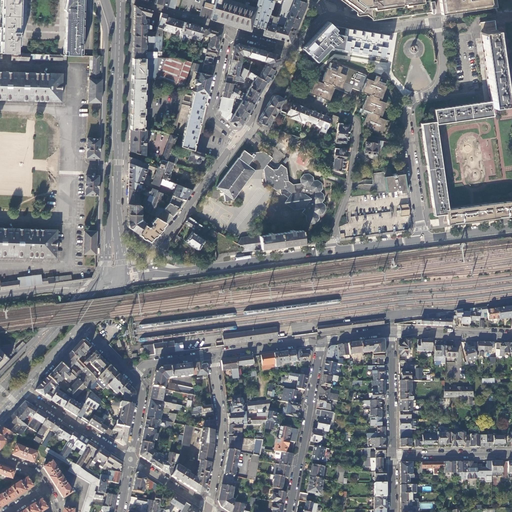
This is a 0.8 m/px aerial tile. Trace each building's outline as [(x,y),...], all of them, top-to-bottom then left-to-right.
[(1,0),(2,1),(1,29),(0,28),(0,33),(1,34),(0,52),(11,53),(18,53),(18,45),(19,45),(20,34),(18,34),(19,31),(18,31),(18,27),(20,26),(21,14),(18,14),(18,10),(21,11),(21,0),(1,0)] [(65,55),(82,55),(82,54),(80,54),(80,48),(82,48),(82,40),(80,40),(81,36),(83,36),(83,0),(65,0),(65,4),(66,4),(66,8),(65,8),(64,9),(64,10),(64,11),(65,11),(66,11),(68,12),(67,34),(68,34),(68,40),(64,40),(63,53),(64,54),(64,55),(65,55)] [(156,0),(156,3),(174,9),(176,0),(156,0)] [(251,25),(256,8),(228,0),(215,0),(214,6),(213,10),(204,8),(202,7),(201,9),(204,10),(202,17),(249,31),(251,25)] [(264,29),(269,15),(270,8),(271,8),(273,1),(272,0),(257,0),(257,4),(256,8),(251,25),(254,26),(254,27),(256,27),(256,28),(257,28),(258,28),(258,29),(259,29),(259,27),(260,28),(261,28),(264,29)] [(263,35),(272,37),(275,25),(282,0),(275,0),(277,0),(273,16),(269,15),(264,29),(263,35)] [(304,9),(307,3),(298,0),(293,0),(283,27),(275,25),(272,37),(290,42),(293,38),(295,32),(304,9)] [(283,27),(293,0),(282,0),(275,25),(283,27)] [(432,14),(433,14),(434,12),(432,0),(340,0),(355,11),(356,15),(358,16),(361,16),(362,18),(369,17),(371,18),(371,20),(429,12),(430,13),(431,14),(432,14)] [(439,0),(442,12),(493,5),(491,0),(439,0)] [(134,5),(133,24),(147,24),(151,10),(134,5)] [(167,14),(162,13),(158,28),(162,29),(166,17),(167,14)] [(175,19),(166,17),(162,29),(164,30),(174,33),(175,27),(173,26),(175,19)] [(481,32),(496,30),(493,18),(491,18),(489,18),(489,19),(488,20),(487,19),(486,19),(486,20),(484,20),(484,19),(483,19),(483,20),(479,21),(481,32)] [(186,23),(175,19),(173,26),(175,27),(174,33),(182,36),(186,23)] [(327,21),(301,49),(316,62),(328,49),(387,59),(391,36),(344,26),(344,28),(336,27),(333,24),(332,26),(330,24),(327,21)] [(195,25),(186,23),(182,36),(187,37),(187,38),(191,39),(195,25)] [(456,24),(457,31),(467,30),(466,23),(456,24)] [(147,24),(133,24),(133,35),(145,36),(145,32),(146,32),(146,30),(145,30),(145,28),(146,28),(150,27),(150,25),(147,24)] [(195,25),(191,39),(195,40),(200,41),(204,30),(203,28),(195,25)] [(162,29),(158,28),(156,27),(155,32),(153,32),(153,36),(162,36),(162,29)] [(221,33),(209,29),(207,31),(205,35),(210,37),(207,49),(217,51),(218,45),(221,33)] [(507,106),(496,30),(481,32),(491,101),(492,108),(507,106)] [(145,36),(133,35),(132,57),(148,58),(152,58),(152,57),(152,53),(144,52),(144,50),(145,49),(145,45),(144,45),(144,42),(152,42),(153,36),(145,36)] [(161,57),(162,36),(153,36),(152,42),(144,42),(144,45),(145,45),(145,49),(144,50),(144,52),(152,53),(152,57),(158,57),(161,57)] [(232,52),(231,59),(240,61),(241,56),(243,54),(247,56),(250,46),(239,43),(234,46),(232,52)] [(250,46),(247,56),(262,60),(266,51),(258,49),(250,46)] [(216,55),(217,51),(207,49),(206,49),(204,56),(205,56),(204,61),(212,62),(213,56),(216,56),(216,55)] [(266,62),(266,64),(275,69),(277,65),(280,60),(278,57),(277,54),(266,51),(262,60),(266,61),(266,62)] [(33,60),(34,54),(18,53),(11,53),(10,62),(17,62),(17,61),(28,61),(28,60),(33,60)] [(65,55),(64,55),(48,54),(48,61),(61,61),(60,63),(65,63),(65,55)] [(101,77),(102,56),(92,56),(88,55),(88,75),(91,75),(91,78),(99,78),(99,77),(101,77)] [(148,58),(132,57),(132,66),(132,77),(145,78),(145,68),(144,68),(144,61),(145,61),(148,58)] [(176,58),(161,57),(158,57),(152,57),(152,58),(148,58),(145,61),(144,61),(144,68),(145,68),(145,78),(152,79),(160,79),(163,79),(181,88),(190,63),(176,58)] [(227,74),(237,76),(240,61),(231,59),(229,66),(227,74)] [(212,62),(204,61),(201,70),(210,72),(211,69),(213,69),(213,66),(214,63),(212,62)] [(383,93),(384,93),(386,87),(386,86),(384,85),(385,83),(387,80),(385,79),(369,73),(368,76),(338,64),(337,65),(330,63),(328,68),(329,68),(329,69),(326,68),(321,81),(323,82),(323,83),(314,80),(309,93),(310,93),(318,96),(320,96),(320,97),(328,101),(333,88),(345,92),(352,88),(361,92),(370,95),(370,97),(368,96),(362,109),(370,112),(370,114),(368,113),(363,126),(371,129),(374,129),(373,130),(381,133),(382,134),(387,121),(379,118),(380,116),(382,117),(387,104),(379,100),(379,98),(381,99),(383,93)] [(266,64),(258,77),(267,82),(270,77),(275,69),(266,64)] [(230,96),(234,98),(242,99),(247,101),(253,104),(260,92),(267,82),(258,77),(252,73),(247,70),(243,68),(239,76),(237,81),(231,94),(230,96)] [(0,99),(60,102),(60,74),(0,71),(0,99)] [(193,71),(190,71),(184,89),(188,89),(189,87),(187,87),(193,71)] [(209,85),(211,75),(199,73),(197,80),(195,79),(193,84),(196,84),(194,91),(207,94),(209,85)] [(237,76),(227,74),(227,77),(225,82),(233,84),(234,84),(234,80),(237,81),(239,76),(237,76)] [(146,130),(151,130),(151,124),(143,124),(144,110),(145,78),(132,77),(131,90),(131,109),(131,113),(130,122),(130,129),(146,130)] [(87,102),(101,103),(102,80),(88,79),(87,102)] [(233,84),(225,82),(224,88),(222,96),(234,99),(234,98),(230,96),(231,94),(230,94),(233,84)] [(191,150),(193,151),(194,146),(201,119),(204,107),(207,94),(194,91),(193,91),(181,146),(191,150)] [(178,93),(169,132),(176,133),(185,95),(178,93)] [(276,95),(273,96),(257,123),(268,126),(283,99),(276,95)] [(234,99),(222,96),(221,102),(219,110),(221,115),(229,122),(233,114),(231,112),(234,99)] [(233,114),(229,122),(235,126),(241,125),(251,108),(253,104),(247,101),(242,99),(233,114)] [(491,115),(493,114),(492,108),(491,101),(489,102),(434,110),(435,121),(487,115),(491,115)] [(295,104),(290,103),(286,114),(290,116),(289,118),(300,122),(300,120),(305,121),(306,120),(309,110),(306,109),(306,108),(295,104)] [(320,114),(309,110),(306,120),(316,124),(320,114)] [(320,114),(316,124),(321,126),(325,116),(320,114)] [(338,117),(333,115),(331,119),(330,122),(335,124),(338,117)] [(325,116),(321,126),(319,131),(325,134),(330,122),(331,119),(325,116)] [(436,127),(435,121),(421,124),(434,216),(446,214),(446,210),(443,186),(443,183),(436,127)] [(336,133),(348,135),(349,129),(347,129),(348,126),(342,125),(342,124),(338,123),(336,133)] [(130,140),(129,151),(145,156),(145,155),(145,147),(146,147),(146,145),(145,145),(146,130),(130,129),(130,131),(130,140)] [(347,140),(348,135),(336,133),(335,143),(340,144),(340,143),(345,143),(346,140),(347,140)] [(171,135),(162,160),(168,162),(171,152),(177,137),(171,135)] [(86,158),(99,158),(99,151),(100,145),(99,145),(100,139),(86,138),(86,158)] [(382,149),(384,141),(383,140),(378,141),(378,143),(366,142),(365,153),(368,154),(368,155),(368,156),(368,157),(369,157),(370,158),(371,158),(376,159),(377,148),(382,149)] [(350,152),(350,148),(341,147),(340,149),(334,148),(333,157),(334,157),(345,159),(346,153),(345,153),(345,151),(350,152)] [(191,150),(188,161),(195,163),(198,164),(200,159),(202,160),(204,154),(193,151),(191,150)] [(281,195),(283,195),(288,198),(285,203),(294,210),(303,208),(305,209),(301,213),(306,216),(306,220),(310,223),(315,223),(318,218),(318,214),(322,214),(325,210),(324,205),(321,202),(323,200),(322,194),(319,192),(321,188),(321,184),(317,181),(313,181),(313,178),(308,175),(304,175),(300,179),(301,184),(293,185),(289,180),(286,168),(281,165),(277,169),(273,170),(267,165),(272,158),(265,153),(250,155),(244,150),(241,154),(241,155),(238,158),(216,187),(223,193),(224,201),(232,200),(255,170),(263,169),(265,182),(275,190),(280,189),(281,195)] [(168,162),(174,164),(175,164),(179,155),(171,152),(168,162)] [(128,174),(128,180),(142,185),(141,184),(147,168),(153,171),(155,168),(158,169),(152,184),(159,186),(160,183),(162,179),(165,169),(159,167),(129,157),(129,167),(128,174)] [(345,159),(334,157),(332,170),(343,172),(344,167),(345,164),(344,164),(345,159)] [(162,160),(159,167),(165,169),(168,162),(162,160)] [(162,179),(168,181),(170,175),(169,175),(174,164),(168,162),(165,169),(162,179)] [(84,195),(98,195),(98,188),(98,183),(98,176),(85,175),(84,195)] [(406,175),(386,176),(387,192),(402,191),(403,193),(408,192),(406,175)] [(172,185),(174,186),(175,184),(168,181),(162,179),(160,183),(171,187),(172,185)] [(128,185),(128,189),(138,192),(143,193),(145,189),(145,188),(144,187),(142,185),(128,180),(128,185)] [(181,182),(180,185),(192,190),(195,186),(188,184),(181,182)] [(175,184),(174,186),(176,186),(174,191),(172,195),(185,200),(188,196),(192,190),(180,185),(175,184)] [(128,197),(127,203),(138,204),(138,192),(128,189),(128,197)] [(144,211),(148,213),(157,191),(153,189),(152,192),(145,189),(143,193),(149,196),(143,210),(144,211)] [(150,213),(153,215),(160,199),(167,202),(170,196),(157,191),(148,213),(150,213)] [(169,203),(157,217),(166,223),(171,217),(176,211),(180,207),(185,200),(172,195),(169,203)] [(511,216),(511,201),(499,203),(474,206),(471,206),(446,210),(446,214),(448,225),(511,216)] [(127,226),(138,234),(144,224),(145,223),(141,220),(140,219),(140,205),(138,204),(127,203),(127,215),(127,226)] [(410,213),(409,207),(409,206),(408,205),(408,204),(399,206),(401,208),(401,211),(401,214),(401,217),(409,216),(410,215),(410,214),(410,213)] [(142,218),(146,220),(150,213),(148,213),(144,211),(141,216),(142,218)] [(144,224),(138,234),(149,242),(160,230),(166,223),(157,217),(155,217),(150,223),(152,224),(148,228),(144,224)] [(197,232),(201,227),(195,223),(188,218),(184,223),(197,232)] [(0,255),(15,256),(54,257),(56,230),(0,227),(0,255)] [(82,254),(96,254),(97,231),(83,230),(82,254)] [(214,238),(218,233),(212,230),(209,235),(214,238)] [(293,245),(304,243),(302,230),(293,232),(293,230),(289,231),(289,232),(281,233),(282,246),(293,245)] [(185,242),(197,251),(204,241),(192,232),(185,242)] [(270,248),(282,246),(281,233),(272,234),(271,233),(268,233),(268,235),(259,236),(261,249),(270,248)] [(261,249),(259,236),(241,239),(237,244),(243,248),(242,251),(261,249)] [(0,289),(58,282),(57,276),(41,278),(40,274),(17,277),(17,280),(0,282),(0,289)] [(511,318),(511,314),(511,307),(487,311),(487,307),(480,308),(480,318),(484,317),(484,313),(487,312),(488,321),(498,319),(499,320),(511,318)] [(480,318),(480,308),(476,308),(477,311),(476,311),(475,313),(470,313),(469,321),(480,321),(480,318)] [(469,321),(470,313),(462,312),(462,310),(456,311),(456,315),(457,318),(461,318),(461,324),(469,324),(469,321)] [(457,318),(456,315),(444,317),(444,326),(449,326),(451,326),(451,319),(457,318)] [(444,326),(444,317),(433,318),(433,325),(440,326),(444,326)] [(317,333),(383,324),(385,324),(385,318),(317,326),(317,333)] [(223,345),(278,338),(277,328),(222,335),(223,345)] [(409,351),(410,339),(404,339),(404,342),(401,344),(398,344),(398,349),(398,354),(401,354),(401,356),(408,356),(408,351),(409,351)] [(369,341),(360,342),(362,353),(362,354),(364,354),(363,352),(371,351),(372,352),(372,354),(383,354),(383,341),(381,340),(369,341)] [(431,352),(432,340),(424,340),(418,340),(417,351),(431,352)] [(70,352),(83,365),(92,356),(90,354),(85,358),(85,360),(81,357),(83,355),(80,352),(81,351),(84,354),(89,349),(91,350),(92,349),(88,345),(84,341),(82,341),(76,347),(70,352)] [(147,355),(175,352),(173,342),(146,345),(147,355)] [(362,353),(360,342),(354,343),(347,344),(349,355),(362,353)] [(465,363),(466,366),(468,365),(467,362),(476,360),(474,352),(473,342),(470,342),(471,348),(463,350),(466,362),(465,363)] [(478,342),(473,342),(474,352),(479,352),(479,357),(483,357),(483,352),(483,342),(478,342)] [(489,343),(483,342),(483,352),(488,353),(488,354),(489,354),(489,353),(491,353),(491,348),(493,348),(494,343),(489,343)] [(502,343),(496,343),(496,350),(499,350),(499,356),(504,356),(504,353),(509,353),(509,343),(502,343)] [(349,355),(347,344),(343,344),(337,345),(338,356),(349,355)] [(326,357),(338,359),(339,358),(338,356),(337,345),(330,346),(327,349),(326,354),(326,357)] [(445,358),(445,346),(435,346),(434,357),(440,357),(440,361),(445,362),(445,358)] [(451,346),(445,346),(445,358),(456,358),(456,348),(451,348),(451,346)] [(0,369),(10,360),(0,350),(0,369)] [(301,355),(301,350),(297,350),(294,351),(296,362),(308,360),(307,354),(306,354),(307,354),(301,355)] [(296,362),(294,351),(290,351),(287,352),(288,363),(296,362)] [(83,384),(85,387),(88,389),(97,379),(83,365),(70,352),(65,358),(60,363),(78,380),(79,381),(83,384)] [(83,365),(97,379),(99,377),(94,372),(93,373),(92,371),(93,370),(87,365),(90,362),(91,364),(101,375),(109,367),(101,358),(95,352),(92,356),(83,365)] [(288,363),(287,352),(278,353),(273,354),(274,366),(279,366),(279,364),(288,363)] [(274,366),(273,354),(268,354),(260,355),(262,369),(274,368),(274,366)] [(383,357),(383,354),(372,354),(372,364),(382,364),(382,359),(383,359),(383,357)] [(252,359),(252,356),(243,357),(236,358),(237,366),(253,364),(253,361),(254,361),(254,360),(253,360),(252,359)] [(237,366),(236,358),(229,359),(221,360),(222,371),(233,369),(233,375),(238,375),(237,366)] [(336,363),(325,361),(324,366),(322,373),(338,376),(338,372),(335,371),(335,368),(336,363)] [(78,380),(60,363),(54,370),(48,377),(55,384),(59,387),(65,391),(68,388),(58,383),(63,377),(73,386),(78,380)] [(198,363),(190,364),(192,375),(197,374),(197,376),(208,375),(206,364),(201,365),(201,363),(198,363)] [(192,375),(190,364),(180,366),(169,367),(171,378),(192,375)] [(366,366),(366,376),(371,376),(371,375),(372,375),(372,381),(384,381),(383,374),(383,366),(366,366)] [(107,386),(118,375),(113,370),(109,367),(101,375),(99,377),(97,379),(88,389),(89,390),(91,392),(101,380),(107,386)] [(152,387),(163,389),(165,380),(168,378),(171,378),(169,367),(159,368),(155,373),(152,387)] [(417,369),(415,369),(416,377),(412,377),(412,381),(421,381),(421,369),(417,369)] [(338,376),(322,373),(321,380),(320,386),(329,387),(330,383),(331,379),(337,380),(338,376)] [(401,381),(410,381),(410,377),(410,373),(401,373),(401,378),(401,381)] [(306,382),(307,376),(303,375),(297,374),(296,379),(297,380),(297,382),(299,383),(299,386),(305,387),(306,382)] [(107,389),(109,387),(115,393),(113,395),(114,396),(127,384),(122,379),(118,375),(107,386),(105,387),(107,389)] [(35,390),(41,394),(51,401),(57,391),(59,387),(55,384),(48,377),(42,383),(35,390)] [(68,392),(72,395),(83,384),(79,381),(68,392)] [(384,387),(384,381),(372,381),(372,385),(377,385),(377,393),(384,393),(384,387)] [(410,397),(410,381),(401,381),(399,381),(399,391),(399,400),(412,400),(412,397),(410,397)] [(72,395),(63,408),(70,412),(77,417),(84,404),(91,393),(91,392),(89,390),(79,405),(75,402),(79,395),(78,394),(85,387),(83,384),(72,395)] [(123,403),(133,405),(135,395),(135,392),(134,391),(132,390),(127,384),(114,396),(110,400),(114,401),(113,398),(115,398),(120,394),(120,393),(123,396),(124,398),(123,403)] [(188,395),(194,396),(195,396),(194,389),(193,389),(193,388),(177,386),(178,393),(188,395)] [(150,393),(149,400),(161,402),(163,393),(167,394),(168,390),(167,390),(163,389),(152,387),(150,393)] [(329,389),(320,387),(319,392),(318,397),(329,400),(337,401),(338,395),(328,393),(329,389)] [(474,397),(472,387),(444,388),(443,397),(465,397),(472,397),(474,397)] [(284,388),(281,401),(286,402),(294,403),(297,391),(284,388)] [(58,405),(63,408),(72,395),(68,392),(67,392),(65,396),(57,391),(51,401),(58,405)] [(91,393),(84,404),(88,406),(90,408),(92,409),(95,411),(101,401),(99,399),(96,397),(91,393)] [(181,406),(192,408),(194,396),(188,395),(186,405),(181,404),(180,406),(181,406)] [(329,402),(329,400),(318,397),(317,400),(316,407),(330,410),(332,402),(329,402)] [(476,404),(476,401),(472,401),(472,397),(465,397),(465,405),(472,405),(472,404),(476,404)] [(269,408),(270,398),(266,398),(266,401),(254,402),(255,410),(269,408)] [(241,401),(241,399),(235,400),(235,402),(231,403),(231,407),(230,407),(231,413),(243,412),(242,407),(243,407),(242,401),(241,401)] [(147,410),(146,417),(171,423),(173,423),(176,415),(169,414),(168,419),(160,417),(162,407),(180,410),(181,406),(180,406),(175,405),(167,403),(161,402),(149,400),(147,410)] [(412,400),(399,400),(399,406),(399,411),(410,411),(411,411),(411,407),(414,407),(414,400),(412,400)] [(22,405),(19,407),(28,415),(30,413),(32,415),(30,417),(32,419),(37,409),(25,401),(22,405)] [(380,404),(380,401),(363,401),(363,404),(369,404),(369,410),(380,409),(380,404)] [(115,426),(129,428),(132,411),(133,405),(123,403),(120,402),(119,407),(121,408),(119,422),(116,421),(115,426)] [(255,410),(254,402),(247,404),(248,411),(255,410)] [(299,416),(300,413),(294,412),(294,410),(297,410),(298,404),(294,403),(286,402),(285,407),(287,408),(285,415),(299,417),(299,416)] [(88,406),(84,404),(77,417),(81,419),(85,413),(88,406)] [(198,414),(202,413),(202,416),(206,415),(206,412),(212,412),(212,405),(192,408),(190,416),(198,415),(198,414)] [(28,415),(19,407),(16,411),(13,414),(27,427),(32,419),(30,417),(29,417),(25,423),(23,421),(28,415)] [(42,412),(37,409),(32,419),(27,427),(38,433),(48,416),(42,412)] [(380,409),(369,410),(369,414),(368,414),(368,418),(369,418),(380,418),(380,414),(380,409)] [(230,417),(228,418),(228,422),(246,420),(245,411),(243,412),(231,413),(230,414),(230,417)] [(276,413),(268,411),(267,416),(266,423),(274,425),(276,413)] [(410,411),(399,411),(399,416),(399,419),(410,419),(410,413),(410,411)] [(12,433),(16,435),(16,434),(21,436),(27,427),(13,414),(7,420),(1,427),(2,428),(12,433)] [(327,431),(328,431),(330,419),(327,419),(327,415),(319,414),(316,429),(327,431)] [(55,420),(48,416),(38,433),(33,440),(39,444),(43,437),(42,437),(48,427),(51,429),(50,430),(51,431),(42,445),(46,447),(53,436),(60,424),(55,420)] [(267,416),(250,417),(250,425),(266,424),(266,423),(267,416)] [(93,417),(88,424),(93,427),(97,430),(103,422),(104,420),(102,419),(101,421),(99,420),(93,417)] [(145,422),(144,428),(154,430),(155,428),(156,428),(157,426),(159,426),(159,425),(170,427),(171,423),(146,417),(145,422)] [(380,422),(380,418),(369,418),(369,426),(380,426),(380,422)] [(410,419),(399,419),(399,424),(399,429),(410,429),(415,429),(415,419),(410,419)] [(214,426),(214,420),(203,421),(202,429),(213,431),(214,426)] [(103,422),(97,430),(102,433),(108,437),(110,434),(112,430),(114,427),(112,426),(110,430),(108,429),(109,425),(103,422)] [(67,428),(60,424),(53,436),(57,439),(59,436),(67,441),(73,432),(67,428)] [(192,427),(189,426),(184,425),(179,457),(185,458),(187,458),(192,427)] [(241,433),(241,425),(228,426),(228,429),(228,437),(237,438),(237,432),(241,433)] [(115,437),(113,440),(119,443),(123,446),(125,445),(127,436),(129,428),(115,426),(114,426),(114,427),(112,430),(118,431),(118,435),(116,437),(115,437)] [(295,438),(296,429),(280,426),(277,438),(276,438),(273,451),(275,451),(280,452),(285,453),(285,451),(286,447),(287,447),(289,447),(290,441),(294,442),(295,438)] [(384,432),(384,427),(377,427),(377,434),(366,434),(366,438),(371,438),(384,438),(384,432)] [(12,433),(2,428),(0,430),(0,449),(9,439),(7,438),(12,433)] [(141,441),(152,444),(153,443),(153,441),(153,439),(156,439),(157,434),(154,433),(155,430),(154,430),(144,428),(142,436),(141,441)] [(316,429),(312,428),(310,438),(309,445),(313,445),(316,446),(317,442),(320,442),(320,441),(323,442),(324,438),(325,437),(326,436),(326,435),(325,433),(327,433),(327,431),(316,429)] [(213,440),(213,431),(202,429),(201,429),(199,443),(200,443),(198,458),(197,457),(196,460),(199,461),(209,463),(210,460),(211,453),(213,444),(213,440)] [(410,429),(399,429),(399,441),(399,447),(410,447),(410,429)] [(453,429),(450,429),(450,433),(450,444),(450,447),(456,447),(456,444),(464,444),(464,447),(468,447),(468,435),(464,435),(464,433),(458,433),(458,432),(456,432),(453,429)] [(480,447),(491,447),(491,435),(483,435),(483,431),(480,431),(480,435),(480,447)] [(76,434),(73,432),(67,441),(59,455),(65,458),(71,449),(79,436),(76,434)] [(438,444),(450,444),(450,433),(438,433),(438,432),(436,432),(436,434),(437,438),(438,438),(438,444)] [(436,444),(437,438),(436,434),(432,434),(432,435),(422,435),(422,439),(415,439),(415,447),(421,447),(421,443),(422,443),(422,444),(436,444)] [(469,447),(480,447),(480,435),(470,435),(470,440),(469,440),(469,447)] [(84,439),(79,436),(71,449),(74,451),(76,447),(80,450),(78,454),(81,456),(89,442),(84,439)] [(495,436),(493,436),(493,444),(504,444),(504,436),(495,436)] [(238,438),(237,438),(228,437),(227,444),(227,450),(238,452),(238,448),(240,448),(241,447),(241,442),(238,442),(238,438)] [(384,443),(384,438),(371,438),(371,448),(375,448),(384,448),(384,443)] [(259,456),(263,440),(259,439),(254,439),(253,443),(254,444),(252,454),(259,456)] [(152,444),(141,441),(139,449),(138,454),(139,456),(144,459),(148,461),(155,451),(152,450),(152,444)] [(94,445),(89,442),(81,456),(75,464),(75,465),(80,467),(90,451),(91,451),(89,455),(94,459),(100,449),(94,445)] [(16,445),(12,455),(33,463),(37,453),(16,445)] [(316,446),(313,445),(311,459),(322,461),(325,447),(316,446)] [(371,448),(364,448),(364,458),(370,458),(375,458),(375,459),(382,459),(382,458),(385,458),(384,448),(375,448),(371,448)] [(100,449),(94,459),(93,461),(92,462),(91,462),(89,465),(92,467),(96,460),(101,463),(97,469),(101,471),(101,469),(102,468),(110,455),(104,451),(100,449)] [(238,452),(227,450),(225,462),(222,474),(233,476),(238,452)] [(159,454),(155,451),(148,461),(155,466),(161,470),(162,461),(163,458),(158,455),(159,454)] [(290,462),(292,454),(285,453),(280,452),(279,458),(278,464),(289,466),(290,462)] [(162,461),(161,470),(165,472),(169,475),(172,472),(175,454),(168,453),(167,462),(162,461)] [(258,462),(259,456),(252,454),(247,479),(254,480),(256,470),(258,462)] [(114,458),(110,455),(102,468),(101,469),(104,470),(106,466),(110,468),(113,464),(114,465),(113,468),(120,472),(122,463),(114,458)] [(185,458),(179,457),(176,465),(175,470),(171,476),(180,482),(198,493),(200,490),(204,491),(207,475),(209,463),(199,461),(196,479),(188,474),(189,473),(182,469),(183,464),(185,458)] [(65,458),(64,461),(78,470),(75,475),(91,485),(85,502),(89,504),(85,511),(88,511),(91,504),(92,504),(94,498),(96,492),(97,492),(99,480),(86,471),(84,470),(80,467),(75,465),(75,464),(65,458)] [(375,471),(382,471),(382,465),(382,459),(375,459),(375,458),(370,458),(364,458),(364,467),(370,467),(370,470),(375,471)] [(90,459),(84,470),(86,471),(87,469),(89,465),(91,462),(92,462),(93,461),(90,459)] [(43,467),(63,498),(72,492),(51,462),(43,467)] [(400,475),(412,475),(411,462),(400,462),(400,469),(400,475)] [(443,468),(443,462),(433,462),(433,470),(433,475),(437,475),(437,468),(443,468)] [(456,473),(456,462),(443,462),(443,468),(443,473),(456,473)] [(466,479),(466,473),(465,462),(456,462),(456,473),(456,477),(459,477),(461,479),(466,479)] [(476,473),(476,465),(472,465),(472,462),(465,462),(466,473),(476,473)] [(491,472),(491,462),(486,462),(486,467),(481,468),(481,465),(476,465),(476,473),(476,477),(485,477),(485,475),(491,475),(491,472)] [(502,472),(502,462),(491,462),(491,472),(496,472),(496,476),(502,476),(502,472)] [(288,473),(289,466),(278,464),(276,472),(274,471),(272,470),(271,475),(283,477),(287,477),(288,473)] [(343,479),(344,465),(337,464),(336,482),(343,483),(343,479)] [(312,465),(309,476),(321,479),(323,467),(312,465)] [(14,472),(0,466),(0,474),(12,479),(14,472)] [(87,469),(86,471),(99,480),(100,477),(87,469)] [(110,471),(108,471),(107,477),(100,475),(100,477),(99,480),(107,481),(112,482),(118,484),(119,478),(120,473),(116,472),(110,471)] [(385,475),(385,472),(371,472),(371,475),(373,475),(373,477),(373,480),(374,480),(374,481),(381,481),(381,478),(385,477),(385,475)] [(133,482),(131,491),(143,494),(145,484),(146,478),(137,473),(135,473),(133,482)] [(232,480),(233,476),(222,474),(221,479),(220,486),(231,488),(232,483),(233,484),(234,480),(232,480)] [(281,489),(283,477),(271,475),(270,479),(272,479),(271,480),(273,480),(272,487),(281,489)] [(420,477),(420,475),(417,475),(412,475),(400,475),(400,480),(400,483),(408,483),(408,478),(413,478),(413,477),(414,477),(420,477)] [(321,479),(309,476),(306,492),(314,494),(314,495),(319,496),(319,495),(323,495),(324,491),(321,490),(323,479),(321,479)] [(33,486),(27,477),(12,488),(17,496),(33,486)] [(108,490),(107,491),(106,491),(105,492),(107,481),(99,480),(97,492),(103,494),(107,494),(116,496),(116,492),(108,490)] [(385,490),(385,483),(374,483),(374,497),(385,497),(385,490)] [(400,489),(400,494),(411,494),(412,493),(413,493),(415,493),(415,485),(400,485),(400,489)] [(232,488),(231,488),(220,486),(219,494),(217,501),(220,507),(227,511),(230,511),(233,502),(233,501),(231,499),(232,488)] [(0,495),(0,507),(17,496),(12,488),(0,495)] [(283,499),(284,492),(278,491),(278,494),(272,493),(271,501),(282,503),(283,499)] [(307,494),(299,492),(298,500),(306,501),(307,494)] [(412,495),(412,493),(411,494),(400,494),(400,499),(400,502),(416,502),(417,502),(417,499),(411,499),(411,495),(412,495)] [(116,496),(107,494),(105,507),(113,508),(114,502),(116,496)] [(174,495),(166,508),(164,511),(166,511),(170,511),(174,506),(181,510),(185,502),(178,498),(174,495)] [(155,496),(154,498),(154,502),(151,511),(164,511),(166,508),(165,507),(163,510),(161,511),(157,511),(159,502),(160,497),(155,496)] [(385,503),(385,497),(374,497),(373,497),(373,509),(385,510),(385,503)] [(136,498),(135,503),(146,505),(144,511),(151,511),(154,502),(150,501),(136,498)] [(41,499),(25,509),(27,511),(40,511),(47,508),(41,499)] [(314,511),(317,504),(306,501),(304,508),(302,511),(314,511)] [(184,511),(188,504),(185,502),(181,510),(179,511),(184,511)] [(245,505),(233,502),(230,511),(242,511),(244,509),(245,505)] [(419,511),(419,502),(417,502),(416,502),(400,502),(400,511),(419,511)] [(280,511),(281,509),(282,505),(275,503),(275,506),(271,506),(270,509),(274,510),(273,511),(280,511)]
